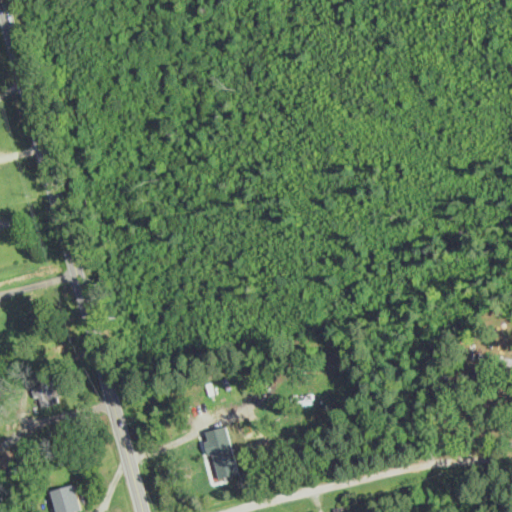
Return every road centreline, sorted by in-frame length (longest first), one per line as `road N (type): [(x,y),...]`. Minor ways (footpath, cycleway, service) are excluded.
road 1 (secondary): [(143,511),(2,0)]
road 2 (residential): [(227,511),(411,461),(511,456)]
